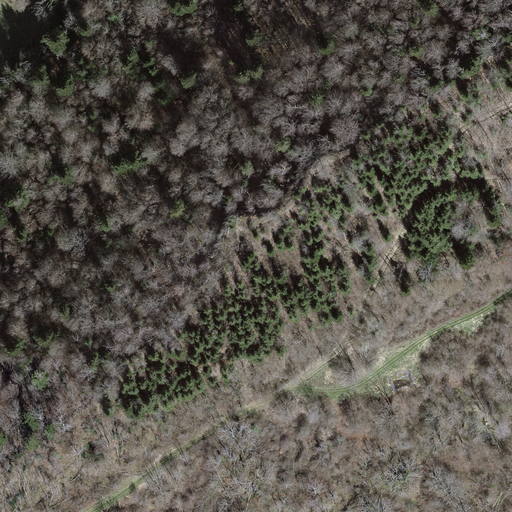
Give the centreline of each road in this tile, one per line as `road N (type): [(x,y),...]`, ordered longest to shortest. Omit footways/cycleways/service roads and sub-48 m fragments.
road 1 (track): [(511,45),(276,194),(214,278),(95,409),(0,482)]
road 2 (track): [(511,287),(474,302),(371,372),(289,387),(342,342),(427,176),(468,126),(511,105)]
road 3 (track): [(289,387),(237,412),(92,511)]
